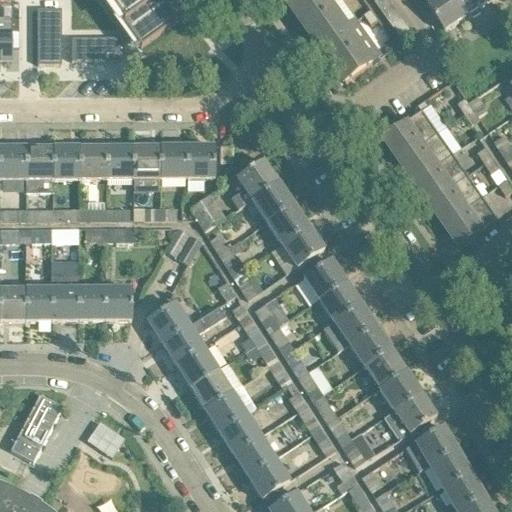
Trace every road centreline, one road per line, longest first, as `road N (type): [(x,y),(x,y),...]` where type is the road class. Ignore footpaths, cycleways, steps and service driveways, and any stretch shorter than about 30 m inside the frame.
road 1 (residential): [(0,103),(204,101),(298,61)]
road 2 (residential): [(511,368),(351,132)]
road 3 (residential): [(0,363),(86,373),(135,401),(159,422),(217,511)]
road 4 (residential): [(351,132),(424,75),(433,55),(403,0)]
